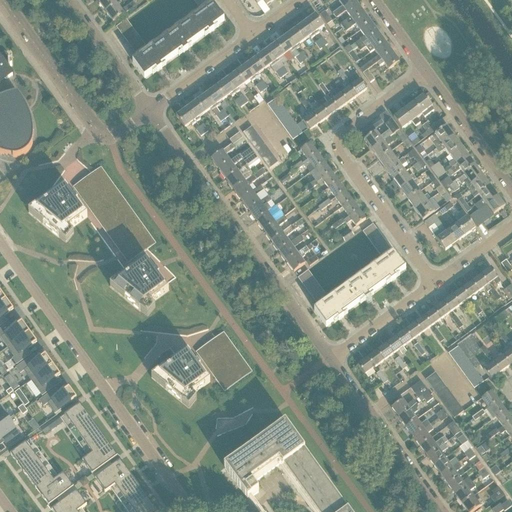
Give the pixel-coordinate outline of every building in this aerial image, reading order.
[(117,4),(114,0),(102,0),(98,3),(105,13),(117,4)] [(211,3),(208,0),(204,0),(198,5),(201,10),(211,3)] [(357,4),(353,0),(341,0),(339,2),(343,7),(334,14),(337,18),(345,12),(346,12),(357,4)] [(127,7),(130,11),(137,6),(134,2),(127,7)] [(130,11),(127,7),(122,10),(117,4),(105,13),(113,23),(125,14),(130,11)] [(357,4),(346,12),(350,18),(340,24),(343,29),(364,14),(357,4)] [(213,29),(224,21),(212,5),(186,24),(197,40),(208,32),(210,35),(214,32),(213,29)] [(325,12),(321,15),(328,25),(332,22),(325,12)] [(371,24),(364,14),(343,29),(346,32),(356,26),(360,31),(371,24)] [(305,23),(316,37),(321,33),(319,31),(324,27),(315,15),(305,23)] [(130,25),(126,20),(116,28),(120,33),(130,25)] [(312,40),(316,37),(305,23),(295,30),(304,42),(310,37),(312,40)] [(182,51),(184,53),(188,50),(187,48),(197,40),(186,24),(160,43),(172,59),(182,51)] [(378,33),(371,24),(360,31),(364,37),(355,44),(357,48),(378,33)] [(120,33),(124,38),(134,30),(130,25),(120,33)] [(138,36),(134,30),(124,38),(128,43),(138,36)] [(286,37),(296,51),(301,48),(299,45),(304,42),(295,30),(286,37)] [(360,52),(365,48),(370,54),(374,51),(385,43),(378,33),(357,48),(360,52)] [(128,43),(131,48),(142,41),(138,36),(128,43)] [(292,54),(296,51),(286,37),(276,45),(284,56),(290,52),(292,54)] [(322,38),(319,41),(323,47),(327,44),(322,38)] [(146,46),(142,41),(131,48),(135,54),(146,46)] [(320,50),(323,47),(319,41),(315,43),(320,50)] [(161,67),(172,59),(160,43),(133,63),(145,79),(156,70),(157,72),(162,69),(161,67)] [(374,51),(375,52),(378,56),(360,70),(370,84),(375,80),(368,70),(377,64),(392,53),(385,43),(374,51)] [(279,60),(284,56),(276,45),(266,52),(273,62),(275,65),(276,66),(281,63),(279,60)] [(256,59),(264,71),(270,66),(275,73),(276,73),(279,70),(276,66),(275,65),(273,62),(266,52),(259,57),(256,59)] [(303,52),(299,55),(304,62),(308,59),(303,52)] [(399,63),(392,53),(377,64),(380,67),(384,64),(388,70),(399,63)] [(304,62),(299,55),(295,58),(300,64),(304,62)] [(23,102),(18,94),(15,94),(12,95),(10,95),(6,83),(5,81),(12,76),(13,77),(14,76),(0,57),(0,155),(5,158),(10,159),(14,159),(18,159),(22,157),(25,156),(28,153),(31,150),(33,146),(34,141),(34,137),(33,132),(31,121),(28,112),(23,102)] [(259,74),(264,71),(256,59),(246,66),(256,80),(261,77),(259,74)] [(252,83),(256,80),(246,66),(236,73),(244,85),(251,81),(252,83)] [(283,67),(279,70),(284,76),(288,73),(283,67)] [(284,76),(279,70),(276,73),(280,79),(284,76)] [(239,89),(244,85),(236,73),(226,81),(236,95),(241,91),(239,89)] [(357,97),(367,90),(356,75),(352,78),(356,83),(350,88),(357,97)] [(345,76),(341,78),(345,83),(342,85),(347,90),(341,94),(348,104),(357,97),(350,88),(346,82),(349,81),(345,76)] [(232,98),(236,95),(226,81),(216,88),(225,100),(231,95),(232,98)] [(259,84),(264,91),(268,88),(263,82),(259,84)] [(264,91),(259,84),(256,87),(261,93),(264,91)] [(208,94),(206,95),(217,109),(220,113),(223,110),(220,107),(222,106),(220,103),(225,100),(216,88),(208,94)] [(338,111),(331,101),(328,96),(330,95),(326,89),(322,92),(326,97),(323,98),(328,104),(322,108),(329,118),(338,111)] [(348,104),(341,94),(337,89),(334,92),(337,97),(331,101),(338,111),(348,104)] [(213,112),(216,116),(220,113),(217,109),(206,95),(196,102),(205,114),(211,110),(213,112)] [(243,96),(239,99),(244,105),(248,102),(243,96)] [(422,115),(427,111),(430,114),(434,111),(432,108),(424,96),(414,104),(422,115)] [(241,108),(244,105),(239,99),(236,101),(241,108)] [(276,100),(267,107),(271,112),(280,105),(276,100)] [(186,110),(197,124),(202,120),(200,118),(205,114),(196,102),(186,110)] [(319,125),(312,115),(309,110),(311,108),(307,103),(303,106),(307,111),(304,112),(308,118),(303,122),(310,132),(319,125)] [(404,111),(412,123),(415,127),(420,123),(417,119),(422,115),(414,104),(404,111)] [(280,105),(271,112),(274,117),(284,110),(280,105)] [(319,125),(329,118),(322,108),(312,115),(319,125)] [(193,127),(197,124),(186,110),(176,117),(185,129),(191,124),(193,127)] [(223,110),(220,113),(224,120),(228,117),(223,110)] [(284,110),(274,117),(278,122),(287,115),(284,110)] [(393,119),(402,130),(412,123),(404,111),(393,119)] [(224,120),(220,113),(216,116),(221,122),(224,120)] [(287,115),(278,122),(282,126),(291,119),(287,115)] [(291,119),(282,126),(285,131),(294,124),(291,119)] [(432,129),(434,132),(445,125),(441,120),(431,127),(432,129)] [(364,138),(379,127),(375,121),(360,132),(364,138)] [(385,125),(389,131),(380,138),(376,132),(364,141),(372,151),(390,137),(395,134),(399,131),(392,121),(385,125)] [(302,123),(296,127),(298,129),(301,133),(306,129),(302,123)] [(294,124),(285,131),(289,136),(298,129),(296,127),(294,124)] [(204,125),(200,128),(205,134),(208,131),(204,125)] [(243,134),(247,139),(256,132),(252,127),(243,134)] [(454,137),(446,127),(429,139),(437,149),(454,137)] [(205,134),(200,128),(196,130),(201,137),(205,134)] [(298,129),(289,136),(293,141),(302,134),(301,133),(298,129)] [(432,129),(422,136),(425,139),(434,132),(432,129)] [(403,143),(406,140),(399,131),(395,134),(403,143)] [(259,138),(256,132),(247,139),(251,144),(259,138)] [(242,139),(238,134),(229,141),(233,146),(242,139)] [(372,151),(379,161),(390,153),(386,147),(393,142),(390,137),(372,151)] [(461,147),(454,137),(437,149),(440,154),(445,150),(449,155),(461,147)] [(263,143),(259,138),(251,144),(254,149),(263,143)] [(414,147),(421,142),(418,138),(411,143),(414,147)] [(406,140),(403,143),(397,148),(401,153),(407,149),(411,147),(406,140)] [(267,148),(263,143),(254,149),(258,154),(267,148)] [(300,151),(308,161),(317,154),(310,144),(300,151)] [(231,145),(222,151),(211,160),(219,170),(230,162),(226,156),(235,150),(231,145)] [(427,157),(420,146),(416,149),(423,160),(427,157)] [(461,147),(449,155),(453,161),(449,164),(452,169),(448,171),(448,172),(468,157),(461,147)] [(271,153),(267,148),(258,154),(262,159),(271,153)] [(418,164),(421,161),(414,151),(407,155),(411,160),(413,158),(418,164)] [(274,158),(271,153),(262,159),(265,164),(274,158)] [(394,158),(390,153),(379,161),(386,171),(398,163),(398,162),(401,160),(398,155),(394,158)] [(317,154),(308,161),(303,164),(301,162),(296,166),(299,170),(304,166),(305,168),(310,165),(314,170),(324,163),(317,154)] [(219,170),(222,175),(226,180),(237,172),(233,166),(241,160),(238,156),(230,162),(219,170)] [(475,167),(468,157),(448,172),(451,176),(460,170),(464,175),(475,167)] [(278,163),(274,158),(265,164),(269,170),(278,163)] [(403,159),(398,163),(386,171),(394,181),(405,173),(401,167),(407,164),(403,159)] [(430,169),(434,166),(430,160),(426,163),(430,169)] [(331,173),(324,163),(314,170),(321,180),(331,173)] [(232,189),(234,191),(245,182),(254,176),(249,170),(246,166),(237,172),(226,180),(232,189)] [(434,166),(430,169),(435,176),(439,173),(434,166)] [(483,177),(475,167),(464,175),(468,181),(464,183),(468,188),(483,177)] [(245,182),(234,191),(241,201),(252,193),(248,187),(266,174),(263,169),(254,176),(245,182)] [(321,180),(326,186),(328,189),(338,182),(331,173),(321,180)] [(409,178),(405,173),(394,181),(401,191),(416,180),(412,175),(409,178)] [(432,184),(436,181),(431,175),(427,177),(432,184)] [(474,190),(476,191),(479,195),(490,187),(483,177),(468,188),(471,192),(474,190)] [(401,191),(408,201),(420,193),(416,188),(420,185),(416,180),(401,191)] [(449,186),(444,180),(440,183),(445,189),(449,186)] [(436,181),(432,184),(436,190),(440,187),(436,181)] [(344,191),(338,182),(328,189),(335,199),(340,195),(341,194),(345,192),(344,191)] [(449,186),(445,189),(449,195),(453,192),(449,186)] [(87,217),(65,187),(29,214),(59,238),(87,217)] [(252,193),(241,201),(248,211),(260,203),(268,197),(261,187),(252,193)] [(483,201),(475,206),(478,211),(497,197),(490,187),(479,195),(483,201)] [(352,201),(345,192),(335,199),(342,208),(352,201)] [(423,198),(420,193),(408,201),(415,211),(431,200),(427,195),(423,198)] [(446,195),(442,198),(447,204),(451,201),(446,195)] [(463,207),(466,205),(459,195),(455,197),(463,207)] [(249,212),(256,221),(267,213),(271,210),(267,203),(271,201),(268,197),(260,203),(248,211),(249,212)] [(486,213),(490,218),(505,207),(497,197),(478,211),(470,217),(477,228),(482,224),(479,219),(486,213)] [(415,211),(423,221),(440,209),(432,199),(431,200),(415,211)] [(342,208),(348,216),(349,217),(358,210),(352,201),(342,208)] [(444,208),(447,212),(453,208),(451,204),(444,208)] [(466,205),(463,207),(467,213),(471,211),(466,205)] [(256,221),(263,232),(275,224),(270,217),(280,211),(276,207),(267,213),(256,221)] [(444,208),(438,213),(441,217),(447,212),(444,208)] [(358,210),(349,217),(344,221),(343,219),(338,223),(340,226),(345,223),(346,225),(351,221),(356,227),(365,220),(358,210)] [(457,225),(465,237),(475,229),(463,213),(459,216),(462,221),(457,225)] [(433,235),(445,252),(455,244),(442,225),(434,216),(424,223),(428,229),(434,225),(438,231),(433,235)] [(284,217),(275,224),(263,232),(271,242),(282,234),(277,227),(287,221),(284,217)] [(377,230),(373,225),(362,232),(366,238),(377,230)] [(442,225),(455,244),(465,237),(457,225),(447,232),(442,225)] [(291,227),(282,234),(271,242),(278,252),(290,244),(285,238),(294,231),(291,227)] [(350,230),(341,236),(345,242),(354,236),(350,230)] [(380,235),(377,230),(366,238),(370,243),(380,235)] [(384,241),(380,235),(370,243),(374,248),(384,241)] [(300,237),(290,244),(278,252),(286,263),(297,254),(293,249),(304,242),(300,237)] [(388,246),(384,241),(374,248),(377,253),(388,246)] [(392,251),(388,246),(377,253),(381,258),(392,251)] [(306,248),(297,254),(286,263),(293,273),(305,265),(301,259),(305,256),(304,255),(309,252),(306,248)] [(389,281),(391,283),(395,280),(394,277),(405,269),(393,253),(367,273),(379,289),(389,281)] [(315,256),(306,262),(310,267),(318,260),(315,256)] [(511,271),(511,268),(506,260),(501,264),(508,274),(511,271)] [(140,312),(169,291),(147,261),(110,287),(140,312)] [(488,285),(493,281),(496,285),(501,282),(498,278),(490,269),(481,276),(488,285)] [(308,271),(298,279),(300,282),(310,274),(308,271)] [(368,297),(379,289),(367,273),(341,292),(353,308),(363,300),(365,302),(369,299),(368,297)] [(310,274),(300,282),(304,287),(314,280),(310,274)] [(481,276),(471,283),(478,292),(484,289),(487,293),(490,291),(493,297),(497,294),(493,289),(491,290),(488,285),(481,276)] [(314,280),(304,287),(308,293),(318,286),(314,280)] [(478,292),(471,283),(462,290),(469,299),(478,292)] [(318,286),(308,293),(312,299),(322,291),(318,286)] [(462,290),(452,296),(460,306),(469,299),(462,290)] [(322,291),(312,299),(317,305),(327,297),(322,291)] [(337,319),(339,321),(343,318),(342,316),(353,308),(341,292),(314,311),(326,327),(337,319)] [(452,296),(451,297),(443,303),(450,313),(460,306),(452,296)] [(6,300),(0,303),(0,327),(5,324),(2,319),(13,310),(6,300)] [(434,310),(441,320),(450,313),(443,303),(434,310)] [(434,310),(424,317),(431,327),(441,320),(434,310)] [(424,317),(417,322),(415,324),(422,334),(431,327),(424,317)] [(7,326),(0,330),(0,338),(7,348),(29,333),(22,322),(10,331),(7,326)] [(415,324),(405,331),(412,341),(422,334),(415,324)] [(396,338),(403,347),(412,341),(405,331),(396,338)] [(29,333),(7,348),(14,358),(12,360),(17,365),(29,356),(25,351),(37,343),(29,333)] [(396,338),(394,339),(386,345),(393,354),(403,347),(396,338)] [(377,352),(384,361),(393,354),(386,345),(377,352)] [(458,347),(448,354),(452,359),(462,352),(458,347)] [(511,349),(503,356),(510,366),(511,364),(511,349)] [(210,383),(188,352),(151,379),(181,403),(210,383)] [(367,358),(375,368),(384,361),(377,352),(367,358)] [(452,359),(455,364),(456,364),(465,357),(462,352),(452,359)] [(493,363),(501,373),(510,366),(503,356),(500,352),(496,355),(499,359),(493,363)] [(30,358),(16,368),(20,374),(24,371),(31,381),(53,366),(45,355),(34,363),(30,358)] [(465,357),(456,364),(460,369),(469,362),(465,357)] [(367,358),(358,366),(365,375),(375,368),(367,358)] [(460,369),(461,371),(463,374),(472,367),(469,362),(460,369)] [(484,370),(491,380),(501,373),(493,363),(484,370)] [(53,366),(31,381),(42,397),(52,389),(49,384),(60,376),(53,366)] [(472,367),(463,374),(467,379),(476,372),(472,367)] [(476,372),(467,379),(470,383),(479,377),(476,372)] [(439,379),(435,374),(426,381),(430,386),(439,379)] [(479,377),(470,383),(474,389),(483,382),(479,377)] [(442,384),(439,379),(430,386),(433,390),(442,384)] [(424,400),(431,395),(428,392),(421,382),(411,389),(421,402),(424,400)] [(15,383),(10,386),(13,391),(19,387),(15,383)] [(446,388),(442,384),(433,390),(437,395),(446,388)] [(53,391),(39,401),(43,407),(47,404),(55,414),(76,399),(69,388),(57,396),(53,391)] [(449,393),(446,388),(437,395),(440,400),(449,393)] [(19,390),(14,393),(18,398),(23,395),(19,390)] [(482,399),(489,409),(498,402),(491,392),(482,399)] [(453,398),(449,393),(440,400),(443,405),(453,398)] [(456,403),(453,398),(443,405),(447,410),(456,403)] [(402,401),(392,409),(399,418),(415,407),(417,405),(414,401),(406,406),(402,401)] [(496,418),(505,411),(498,402),(489,409),(496,418)] [(460,407),(456,403),(447,410),(450,414),(460,407)] [(23,415),(28,412),(23,405),(18,409),(23,415)] [(80,405),(60,419),(88,457),(82,461),(92,475),(108,464),(111,468),(95,479),(105,493),(110,489),(126,511),(156,511),(120,461),(117,457),(80,405)] [(0,407),(0,427),(9,420),(0,407)] [(399,418),(403,425),(406,428),(417,420),(413,415),(418,411),(415,407),(399,418)] [(464,412),(460,407),(450,414),(454,419),(464,412)] [(436,415),(439,419),(445,414),(442,410),(436,415)] [(496,418),(502,428),(511,420),(505,411),(496,418)] [(9,420),(0,427),(0,441),(2,440),(6,446),(21,436),(9,420)] [(420,425),(417,420),(406,428),(413,438),(430,425),(426,420),(420,425)] [(509,437),(511,435),(511,420),(502,428),(509,437)] [(448,427),(455,437),(460,433),(453,423),(448,427)] [(348,511),(285,424),(224,468),(225,469),(240,490),(241,488),(241,489),(245,494),(248,498),(249,498),(251,497),(253,495),(253,496),(258,493),(252,484),(278,466),(298,493),(300,491),(315,511),(348,511)] [(433,429),(430,425),(413,438),(420,447),(431,439),(427,434),(433,429)] [(48,428),(42,432),(45,436),(51,432),(48,428)] [(431,439),(420,447),(427,457),(448,442),(444,437),(435,444),(431,439)] [(30,440),(10,455),(49,506),(51,510),(52,511),(83,511),(81,510),(87,506),(76,492),(61,503),(58,500),(74,488),(63,474),(58,478),(30,440)] [(434,467),(445,458),(442,453),(447,449),(444,445),(448,442),(427,457),(434,467)] [(473,453),(475,456),(476,455),(467,443),(461,448),(467,457),(473,453)] [(445,458),(434,467),(441,476),(458,463),(455,459),(449,463),(445,458)] [(441,476),(444,480),(448,486),(459,477),(456,473),(462,468),(458,463),(441,476)] [(479,471),(478,472),(481,476),(487,472),(484,468),(480,463),(475,466),(479,471)] [(448,486),(453,493),(455,496),(472,483),(469,478),(463,482),(459,477),(448,486)] [(472,483),(455,496),(462,505),(473,497),(470,492),(476,488),(472,483)] [(504,496),(498,487),(492,491),(494,495),(491,497),(495,503),(504,496)] [(477,502),(473,497),(462,505),(466,511),(473,511),(484,504),(481,499),(477,502)] [(500,506),(492,511),(493,511),(501,511),(503,511),(505,511),(511,508),(508,503),(501,507),(500,506)]
